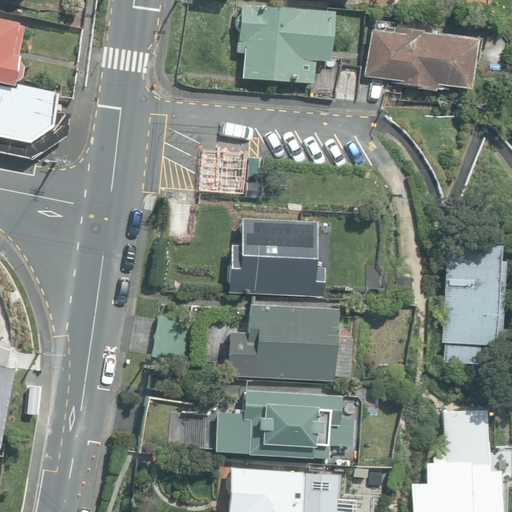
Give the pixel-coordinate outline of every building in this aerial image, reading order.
[(240,78),(310,83),(312,60),(325,61),(329,12),(238,5),(236,34),(234,52),(242,52),(240,78)] [(0,82),(11,85),(12,81),(18,77),(21,66),(17,60),(17,56),(16,56),(22,26),(16,25),(16,23),(0,19),(0,82)] [(399,86),(430,90),(431,88),(442,90),(443,85),(464,88),(471,40),(417,33),(418,30),(390,26),(389,33),(368,30),(362,75),(388,79),(387,82),(400,84),(399,86)] [(0,152),(30,157),(65,135),(68,113),(52,110),(55,92),(16,85),(15,88),(0,85),(0,152)] [(196,193),(243,196),(245,152),(199,149),(196,193)] [(246,177),(255,177),(256,158),(247,157),(246,177)] [(311,267),(314,221),(238,217),(236,245),(227,245),(225,292),(321,297),(323,268),(311,267)] [(441,362),(475,364),(476,344),(490,345),(490,346),(498,346),(502,261),(493,260),(494,246),(444,244),(441,298),(438,342),(442,342),(441,362)] [(323,380),(331,380),(331,375),(346,376),(348,338),(333,338),(334,308),(246,304),(245,333),(227,332),(225,375),(295,378),(323,380)] [(151,355),(192,363),(199,325),(158,317),(151,355)] [(15,385),(27,386),(29,359),(17,358),(15,385)] [(245,453),(324,458),(325,445),(349,446),(350,419),(336,418),(338,395),(242,390),(240,413),(215,412),(213,451),(245,453)] [(434,481),(435,511),(494,511),(493,469),(484,470),(481,409),(439,411),(442,481),(434,481)] [(373,466),(373,478),(387,479),(388,467),(373,466)] [(332,511),(335,473),(227,467),(224,511),(332,511)]
